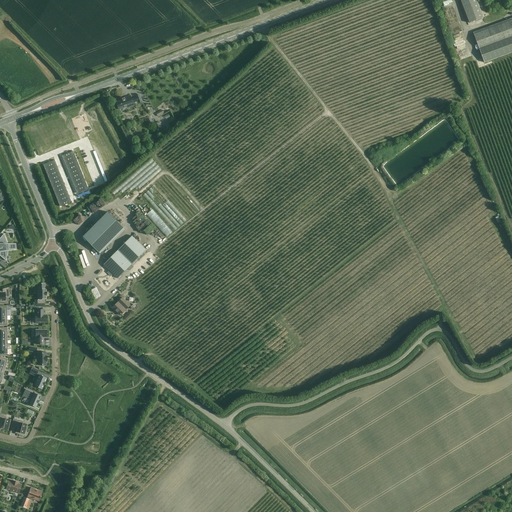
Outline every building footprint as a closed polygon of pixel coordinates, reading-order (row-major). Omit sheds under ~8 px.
[(484,18),(476,0),(460,0),(469,23),(484,18)] [(511,20),(474,34),(484,63),(511,52),(511,20)] [(128,107),(134,105),(142,102),(140,95),(136,96),(137,98),(132,99),(131,96),(125,98),(122,99),(123,100),(116,102),(119,110),(128,106),(128,107)] [(166,135),(160,122),(157,124),(164,136),(166,135)] [(75,144),(64,149),(77,184),(88,179),(75,144)] [(56,156),(45,160),(60,199),(71,194),(56,156)] [(108,212),(83,237),(100,254),(125,229),(108,212)] [(0,255),(6,261),(8,250),(16,249),(16,244),(8,244),(4,234),(0,238),(0,255)] [(118,250),(104,264),(118,278),(132,264),(146,250),(132,236),(118,250)] [(45,304),(45,299),(46,299),(46,296),(47,296),(47,295),(46,295),(46,293),(47,293),(47,292),(46,292),(46,288),(45,288),(45,283),(37,283),(38,299),(37,299),(37,304),(45,304)] [(0,303),(8,304),(8,297),(9,297),(8,287),(10,287),(10,286),(2,289),(2,293),(1,293),(1,291),(0,291),(0,303)] [(96,288),(91,290),(95,299),(101,296),(96,288)] [(120,315),(126,309),(130,305),(123,298),(118,302),(112,308),(120,315)] [(36,310),(36,315),(35,315),(35,323),(46,323),(46,315),(43,315),(43,310),(36,310)] [(36,338),(36,344),(44,344),(44,339),(43,339),(43,338),(47,338),(46,330),(35,330),(35,338),(36,338)] [(47,356),(47,352),(39,353),(39,365),(44,365),(44,366),(47,366),(47,365),(47,362),(48,362),(48,360),(48,357),(48,356),(47,356)] [(45,382),(47,378),(39,375),(34,386),(41,389),(43,385),(44,385),(45,382)] [(39,401),(41,396),(34,393),(25,389),(22,395),(31,399),(28,404),(36,407),(38,403),(39,401)] [(6,417),(0,415),(0,424),(1,425),(0,426),(0,427),(7,429),(10,420),(5,419),(6,417)] [(11,427),(17,429),(17,432),(24,434),(25,431),(26,431),(27,428),(26,428),(26,424),(22,423),(23,421),(13,419),(11,427)] [(18,483),(18,482),(12,480),(12,481),(8,480),(6,489),(12,491),(11,491),(18,494),(21,484),(18,483)] [(39,501),(42,492),(30,488),(27,497),(26,498),(23,497),(20,506),(25,508),(29,497),(39,501)]
